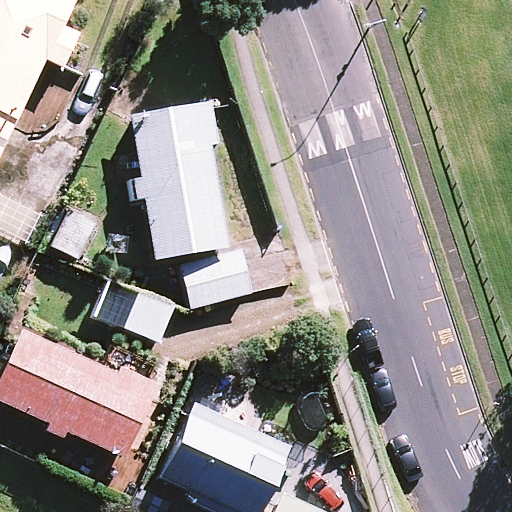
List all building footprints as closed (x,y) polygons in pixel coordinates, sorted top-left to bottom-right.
[(72,0),(0,0),(0,143),(40,60),(55,67),(70,35),(59,30),(72,0)] [(127,200),(139,198),(150,262),(176,257),(185,308),(244,297),(236,253),(222,255),(196,107),(125,120),(134,175),(123,177),(127,200)] [(167,308),(102,286),(91,319),(155,342),(167,308)] [(62,441),(65,434),(119,456),(149,385),(18,329),(0,370),(0,406),(43,424),(40,432),(62,441)] [(180,489),(176,499),(206,511),(255,511),(284,447),(188,406),(157,479),(180,489)] [(309,511),(279,497),(271,511),(309,511)]
